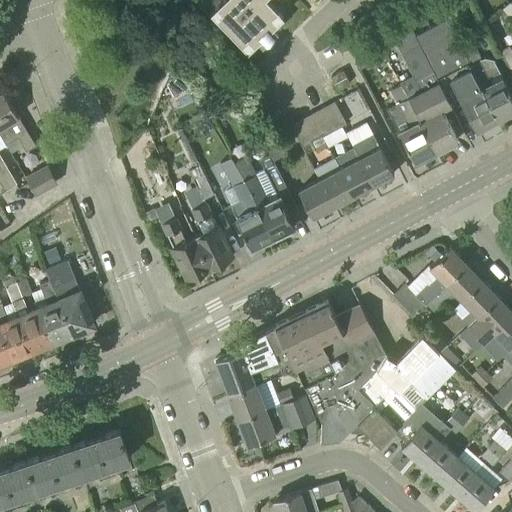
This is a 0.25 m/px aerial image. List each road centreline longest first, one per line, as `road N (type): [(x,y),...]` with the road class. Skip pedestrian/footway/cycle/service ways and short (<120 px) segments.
road 1 (residential): [(159,347),(38,26)]
road 2 (secondary): [(159,347),(443,195)]
road 3 (residential): [(416,511),(370,471),(332,461),(216,495)]
road 4 (secondary): [(159,347),(0,412)]
road 5 (residential): [(216,495),(159,347)]
